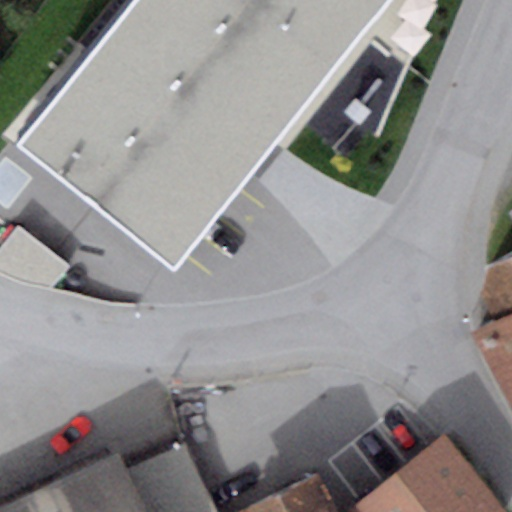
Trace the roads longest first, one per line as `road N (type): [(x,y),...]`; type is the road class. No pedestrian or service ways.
road 1 (residential): [(0,308),(110,333),(192,334),(329,311),(384,285)]
road 2 (residential): [(384,285),(440,202),(511,21)]
road 3 (residential): [(511,460),(384,285)]
